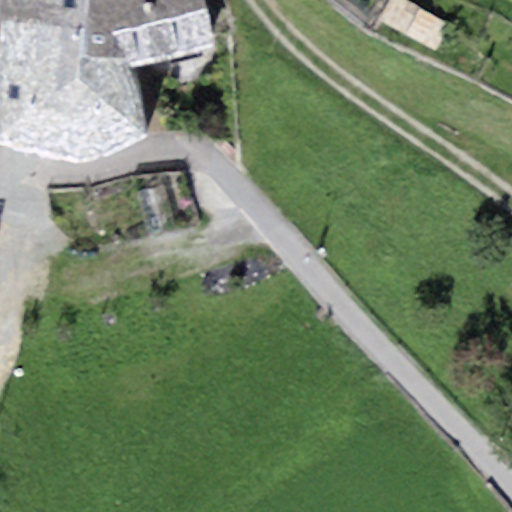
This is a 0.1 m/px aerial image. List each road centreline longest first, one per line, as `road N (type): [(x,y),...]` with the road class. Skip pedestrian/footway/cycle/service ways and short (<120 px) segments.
road 1 (track): [(511,491),(207,145)]
road 2 (track): [(511,198),(275,30),(250,0)]
